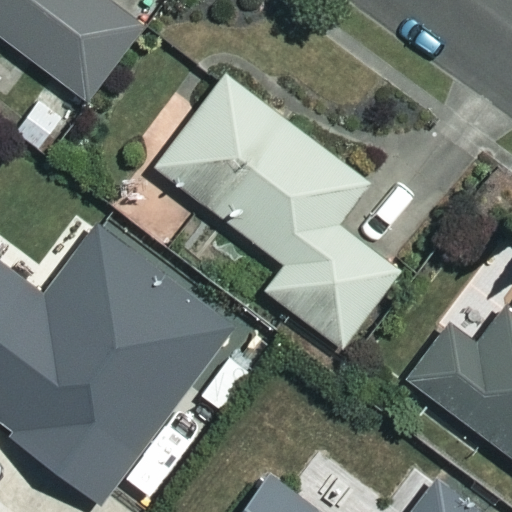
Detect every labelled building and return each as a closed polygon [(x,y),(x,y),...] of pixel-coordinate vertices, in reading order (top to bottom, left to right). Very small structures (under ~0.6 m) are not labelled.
[(0,0),(0,34),(92,104),(146,32),(104,0),(0,0)] [(374,187),(232,80),(164,172),(293,269),(274,294),(350,351),(407,276),(343,228),(374,187)] [(237,333),(103,232),(51,301),(0,263),(0,424),(107,505),(237,333)] [(511,318),(510,316),(482,354),(453,333),(415,383),(511,455),(511,318)] [(422,511),(319,511),(278,480),(253,511),(484,511),(446,482),(422,511)]
